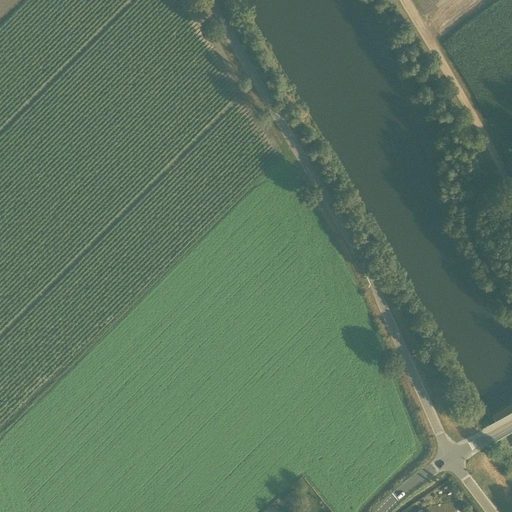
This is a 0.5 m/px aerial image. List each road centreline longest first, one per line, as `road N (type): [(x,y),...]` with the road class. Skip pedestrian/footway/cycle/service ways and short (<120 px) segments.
road 1 (unclassified): [(452,456),(363,261),(204,0)]
road 2 (track): [(407,0),(511,172)]
